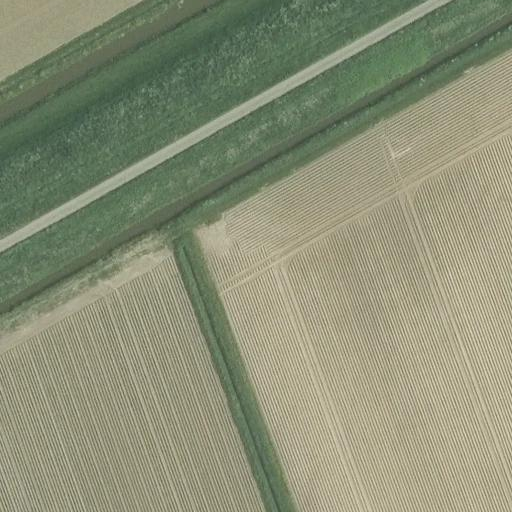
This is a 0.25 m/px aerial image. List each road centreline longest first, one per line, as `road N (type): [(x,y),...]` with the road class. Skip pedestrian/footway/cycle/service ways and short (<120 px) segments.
road 1 (unclassified): [(0,245),(437,0)]
road 2 (track): [(271,0),(0,154)]
